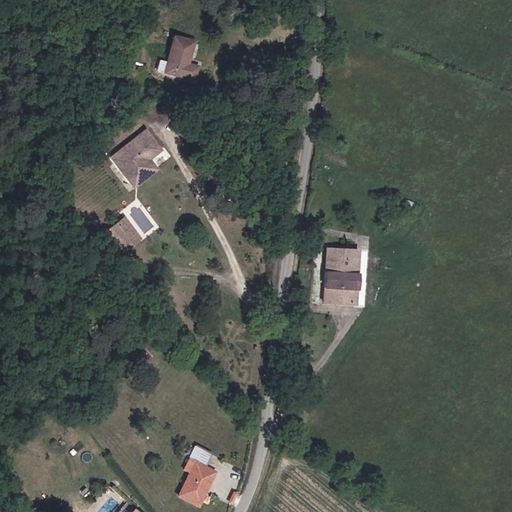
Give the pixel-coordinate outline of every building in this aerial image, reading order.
[(192,39),(174,35),(166,70),(196,77),(199,64),(187,61),(192,39)] [(152,163),(163,155),(151,134),(111,157),(127,185),(151,171),(145,162),(150,159),(152,163)] [(154,176),(151,171),(127,185),(130,190),(154,176)] [(140,237),(125,216),(117,222),(133,243),(140,237)] [(133,243),(117,222),(109,227),(124,249),(133,243)] [(366,254),(320,247),(312,301),(358,307),(366,254)] [(180,496),(200,507),(208,491),(202,488),(214,466),(207,462),(213,449),(195,441),(182,467),(192,472),(180,496)] [(214,466),(202,488),(208,491),(220,469),(214,466)]
